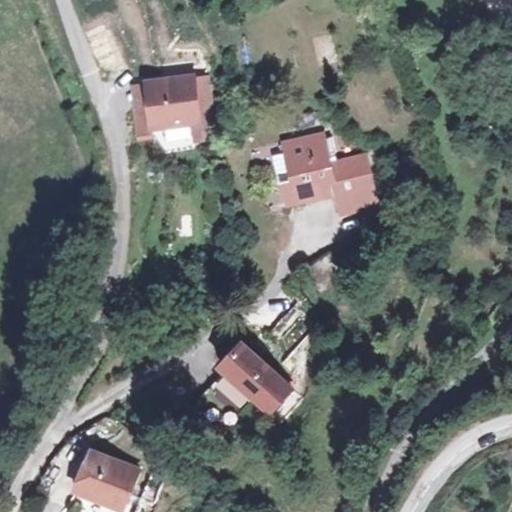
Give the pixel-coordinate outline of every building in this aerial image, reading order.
[(199,70),(152,75),(157,120),(204,115),(199,70)] [(157,120),(152,78),(138,80),(143,127),(158,125),(158,120),(157,120)] [(336,158),(347,155),(342,131),(331,133),(336,158)] [(290,179),(294,197),(340,187),(345,209),(382,200),(372,150),(347,155),(336,158),(331,133),(294,141),(295,144),(301,177),(290,179)] [(301,177),(295,144),(278,147),(284,181),(290,179),(301,177)] [(339,249),(310,266),(324,289),(353,273),(339,249)] [(243,340),(222,362),(227,367),(248,345),(243,340)] [(227,367),(205,389),(233,417),(255,394),(269,409),(291,387),(248,345),(227,367)] [(91,444),(74,483),(120,503),(137,464),(91,444)]
